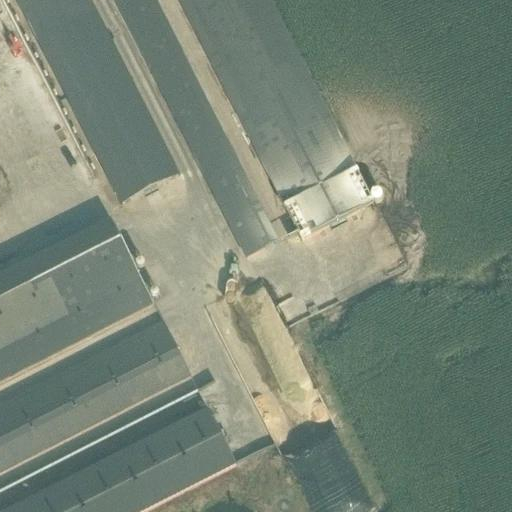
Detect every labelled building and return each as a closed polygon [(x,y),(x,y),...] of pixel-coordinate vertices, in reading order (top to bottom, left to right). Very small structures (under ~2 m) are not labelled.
[(17,0),(122,206),(178,178),(87,0),(17,0)] [(148,0),(110,0),(246,267),(277,252),(148,0)] [(170,0),(294,243),(366,206),(260,0),(170,0)] [(0,385),(153,307),(110,223),(39,259),(0,279),(0,385)] [(219,314),(301,511),(367,511),(298,346),(284,351),(271,357),(267,348),(240,359),(221,313),(219,314)] [(0,407),(0,476),(190,379),(163,324),(0,407)] [(207,412),(9,511),(151,511),(236,469),(207,412)]
